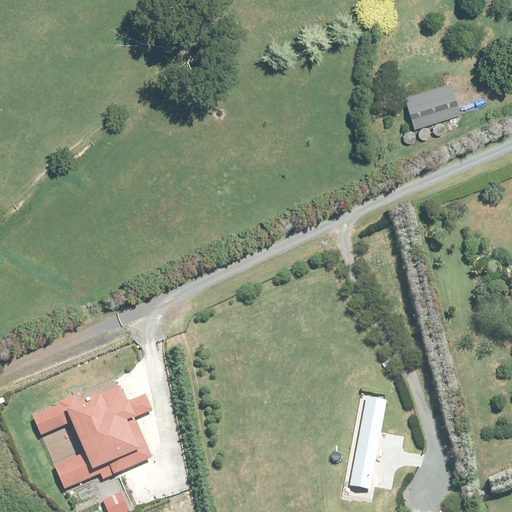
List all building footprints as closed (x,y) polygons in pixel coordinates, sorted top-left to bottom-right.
[(456,84),(408,98),(417,129),(444,121),(465,115),(456,84)] [(417,129),(405,132),(409,145),(448,134),(444,121),(417,129)] [(56,468),(66,491),(115,470),(117,476),(158,459),(141,419),(158,412),(150,394),(130,402),(123,387),(83,404),(80,396),(34,416),(44,439),(79,424),(91,453),(56,468)] [(373,491),(390,400),(370,397),(353,487),(373,491)] [(125,492),(103,502),(107,511),(131,511),(133,511),(125,492)]
